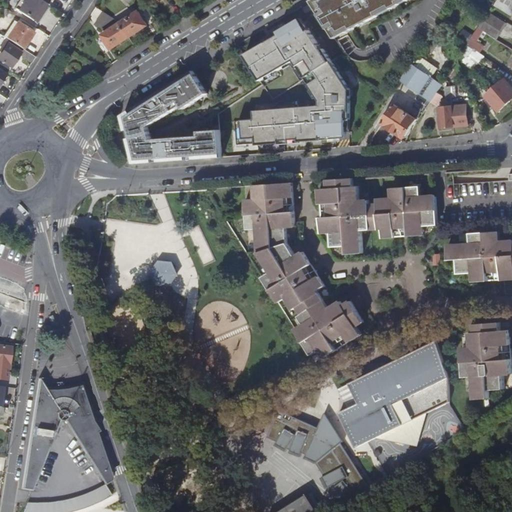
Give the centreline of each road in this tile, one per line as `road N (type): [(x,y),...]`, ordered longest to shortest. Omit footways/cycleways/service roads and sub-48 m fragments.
road 1 (residential): [(126,178),(506,149)]
road 2 (residential): [(41,271),(7,511)]
road 3 (tertiary): [(137,511),(60,284)]
road 4 (primary): [(262,0),(114,90)]
road 5 (residential): [(19,135),(12,108),(89,0)]
